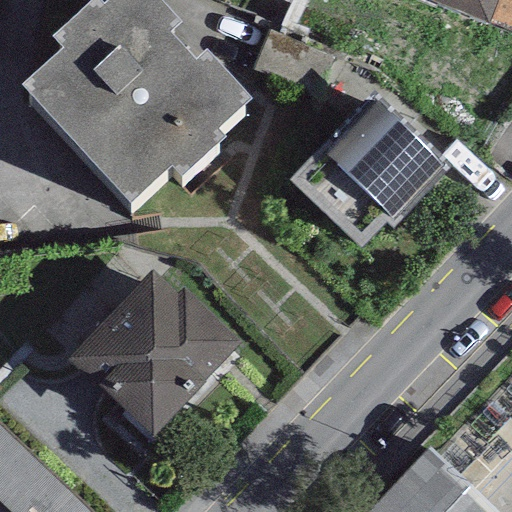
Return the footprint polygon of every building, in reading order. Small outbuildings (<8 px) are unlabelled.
[(144,0),(126,0),(102,22),(96,15),(52,55),(63,66),(21,105),(129,222),(171,183),(183,197),(228,157),(216,143),(250,112),(144,0)] [(500,0),(405,0),(488,33),(500,0)] [(441,175),(378,110),(290,189),(360,256),(441,175)] [(176,302),(151,278),(66,368),(150,446),(242,347),(184,293),(176,302)] [(490,511),(431,455),(376,511),(490,511)]
